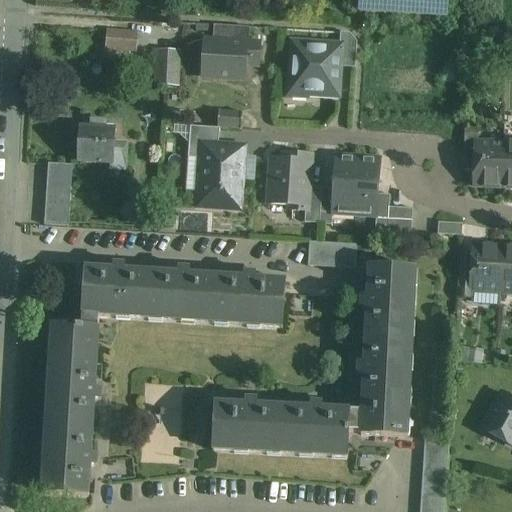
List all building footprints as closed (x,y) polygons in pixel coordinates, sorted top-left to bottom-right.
[(447,0),(359,0),(358,15),(446,21),(447,0)] [(250,29),(214,26),(213,43),(248,45),(250,29)] [(139,33),(108,31),(107,52),(137,53),(139,33)] [(349,35),(340,34),(340,46),(342,47),(340,68),(355,69),(357,43),(349,35)] [(213,43),(205,42),(204,64),(215,65),(214,80),(243,81),(244,67),(257,68),(258,45),(248,45),(213,43)] [(340,46),(292,43),(290,75),(289,77),(288,93),(292,97),(307,98),(309,96),(338,98),(340,68),(342,47),(340,46)] [(178,53),(157,52),(156,85),(177,86),(178,53)] [(243,114),(219,112),(217,129),(220,130),(241,131),(243,114)] [(127,145),(114,144),(114,131),(104,130),(105,124),(91,123),(91,129),(80,128),(78,164),(112,165),(112,164),(126,165),(127,145)] [(217,129),(190,128),(188,159),(200,160),(201,145),(218,146),(220,130),(217,129)] [(477,137),(464,136),(463,172),(474,173),(475,172),(475,145),(476,145),(477,137)] [(511,144),(504,145),(503,188),(511,188),(511,144)] [(218,146),(201,145),(200,160),(196,209),(240,212),(245,148),(218,146)] [(476,145),(475,145),(475,172),(474,173),(475,188),(503,188),(504,145),(476,145)] [(290,162),(270,160),(267,205),(289,207),(289,212),(305,213),(308,213),(310,188),(312,157),(290,156),(290,162)] [(358,160),(337,159),(337,158),(336,158),(334,190),(332,215),(333,215),(354,216),(358,160)] [(379,161),(358,160),(354,216),(375,217),(375,218),(376,218),(377,196),(380,161),(379,161)] [(72,167),(48,165),(44,226),(68,228),(72,167)] [(322,189),(310,188),(308,213),(305,213),(304,224),(319,225),(322,189)] [(334,190),(322,189),(319,225),(331,226),(332,215),(334,190)] [(389,196),(377,196),(376,218),(375,232),(387,233),(389,209),(389,196)] [(142,211),(137,205),(128,205),(122,210),(122,218),(127,224),(135,224),(141,219),(142,211)] [(413,210),(389,209),(387,233),(411,234),(413,210)] [(462,225),(438,224),(437,236),(462,237),(462,225)] [(356,248),(309,244),(307,268),(355,272),(356,248)] [(502,250),(473,248),(472,264),(471,292),(472,292),(499,294),(502,250)] [(511,250),(502,250),(499,294),(511,294),(511,250)] [(472,264),(460,263),(458,298),(471,299),(472,292),(471,292),(472,264)] [(244,281),(188,277),(189,272),(178,271),(178,276),(124,273),(124,267),(113,267),(113,272),(85,270),(81,329),(98,330),(99,318),(282,331),(285,284),(254,282),(255,276),(244,275),(244,281)] [(415,272),(368,270),(367,300),(361,300),(361,310),(366,311),(363,366),(358,366),(357,377),(363,377),(361,414),(360,435),(360,438),(407,440),(415,272)] [(81,329),(52,327),(42,495),(89,498),(90,467),(96,467),(97,457),(91,456),(94,401),(100,401),(101,391),(95,391),(99,330),(98,330),(81,329)] [(511,400),(502,394),(481,430),(511,447),(511,400)] [(310,411),(256,408),(256,402),(246,402),(245,407),(215,406),(213,453),(346,460),(347,434),(360,435),(361,414),(321,411),(321,406),(311,405),(310,411)] [(443,511),(448,444),(424,443),(419,511),(443,511)]
